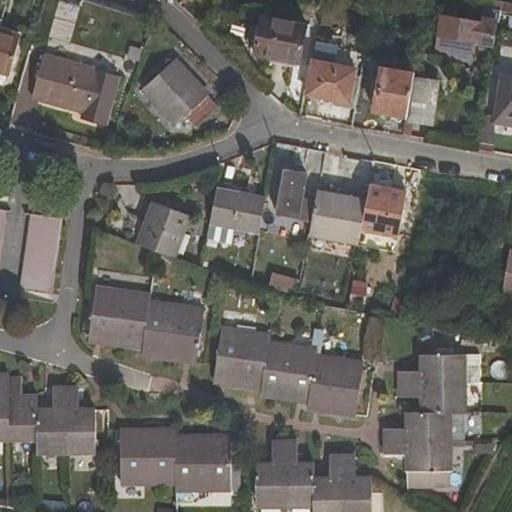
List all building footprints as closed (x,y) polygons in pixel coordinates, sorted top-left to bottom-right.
[(501,12),(489,10),(487,20),(488,20),(499,22),(500,21),(501,12)] [(443,15),(439,37),(479,44),(495,47),(499,22),(488,20),(487,23),(443,15)] [(258,55),(301,63),(308,25),(265,17),(258,55)] [(0,71),(11,75),(22,36),(0,29),(0,71)] [(477,54),(479,44),(439,37),(438,47),(477,54)] [(477,54),(438,47),(436,53),(476,61),(477,54)] [(82,119),(106,126),(119,75),(45,55),(34,98),(85,112),(82,119)] [(188,117),(198,127),(220,107),(178,59),(144,89),(177,127),(188,117)] [(315,61),(309,95),(352,103),(358,69),(315,61)] [(383,68),(375,110),(406,117),(414,74),(383,68)] [(511,77),(504,76),(496,123),(511,126),(511,77)] [(417,77),(409,122),(433,126),(441,82),(417,77)] [(286,168),(284,182),(276,181),(273,192),(281,193),(277,215),(312,222),(315,203),(304,200),(309,173),(286,168)] [(365,199),(360,230),(399,237),(408,190),(368,182),(365,199)] [(209,225),(235,229),(258,233),(265,197),(216,188),(209,225)] [(315,203),(312,222),(309,236),(357,245),(360,230),(365,199),(318,189),(315,203)] [(192,216),(154,203),(138,244),(176,258),(192,216)] [(63,220),(33,215),(22,291),(52,296),(63,220)] [(209,225),(206,240),(232,245),(235,229),(209,225)] [(511,286),(511,248),(509,248),(502,284),(511,286)] [(297,295),(300,280),(273,274),(270,289),(297,295)] [(97,287),(90,337),(102,339),(101,345),(143,351),(151,301),(151,295),(97,287)] [(358,292),(351,291),(350,300),(357,301),(358,292)] [(185,364),(186,357),(198,359),(205,309),(151,301),(143,351),(142,358),(185,364)] [(223,327),(215,376),(228,378),(227,385),(262,391),(269,341),(270,334),(223,327)] [(476,336),(460,333),(457,348),(473,351),(476,336)] [(262,391),(261,397),(297,402),(298,395),(311,397),(318,354),(318,349),(269,341),(262,391)] [(321,413),(357,419),(365,362),(318,354),(311,397),(310,404),(322,406),(321,413)] [(421,354),(421,371),(399,371),(399,385),(467,385),(467,354),(421,354)] [(10,375),(0,374),(0,441),(10,441),(10,379),(10,375)] [(38,396),(23,396),(23,379),(10,379),(10,441),(38,441),(38,410),(38,396)] [(399,385),(399,398),(421,398),(421,413),(466,413),(467,413),(467,385),(399,385)] [(67,454),(96,454),(96,410),(80,410),(80,388),(66,389),(67,454)] [(66,389),(53,389),(53,410),(38,410),(38,441),(38,454),(67,454),(66,389)] [(466,413),(421,413),(407,413),(408,429),(386,429),(386,443),(452,443),(466,443),(466,413)] [(176,437),(176,430),(134,430),(134,437),(121,437),(122,486),(177,485),(176,437)] [(177,485),(177,492),(232,492),(231,444),(220,445),(220,436),(176,437),(177,485)] [(272,463),(256,463),(257,508),(286,509),(285,442),(272,442),(272,463)] [(314,478),(313,463),(299,463),(299,443),(285,442),(286,509),(314,509),(314,478)] [(452,443),(386,443),(386,455),(408,455),(409,489),(453,489),(452,443)] [(343,511),(343,456),(330,456),(330,478),(314,478),(314,509),(313,511),(343,511)] [(373,511),(373,478),(356,478),(356,457),(343,456),(343,511),(373,511)]
